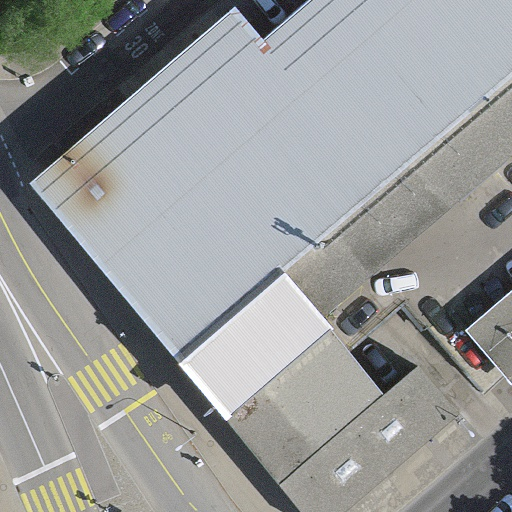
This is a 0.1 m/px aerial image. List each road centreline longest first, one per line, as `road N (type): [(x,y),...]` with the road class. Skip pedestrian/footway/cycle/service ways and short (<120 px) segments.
road 1 (primary): [(0,283),(115,511)]
road 2 (residential): [(0,149),(175,0)]
